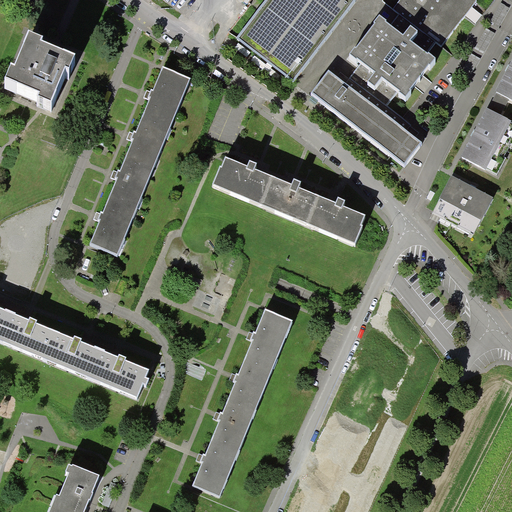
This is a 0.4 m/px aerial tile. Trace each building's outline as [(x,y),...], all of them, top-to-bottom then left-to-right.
[(269,0),(238,41),(293,80),(327,37),(356,0),(269,0)] [(312,96),(403,166),(420,145),(406,134),(411,126),(386,107),(396,94),(405,101),(420,82),(434,63),(425,56),(435,43),(441,47),(476,1),(473,0),(401,0),(394,11),(400,15),(389,28),(379,20),(350,58),(361,66),(346,86),(330,73),(312,96)] [(52,112),(65,79),(68,80),(74,65),(40,52),(42,48),(28,42),(14,76),(10,75),(5,89),(39,103),(37,107),(52,112)] [(511,62),(496,95),(509,103),(511,104),(511,62)] [(172,126),(190,82),(163,70),(145,115),(172,126)] [(511,121),(503,117),(487,109),(462,159),(496,176),(511,143),(511,121)] [(153,170),(172,126),(145,115),(127,159),(153,170)] [(135,214),(153,170),(127,159),(109,203),(135,214)] [(262,208),(273,182),(254,174),(256,170),(249,167),(247,171),(226,162),(222,172),(220,171),(213,188),(262,208)] [(492,201),(452,179),(434,213),(474,235),(492,201)] [(310,228),(321,202),(298,192),(300,187),(294,184),(291,190),(273,182),(262,208),(310,228)] [(360,229),(364,220),(343,211),(345,206),(338,203),(336,209),(321,202),(310,228),(354,247),(362,230),(360,229)] [(117,256),(135,214),(109,203),(92,245),(117,256)] [(127,283),(121,281),(116,293),(122,295),(127,283)] [(0,308),(0,344),(1,345),(12,314),(0,308)] [(12,314),(1,345),(47,365),(59,335),(12,314)] [(289,329),(263,316),(246,358),(272,372),(289,329)] [(59,335),(47,365),(93,385),(106,355),(59,335)] [(106,355),(93,385),(140,405),(152,376),(106,355)] [(272,372),(246,358),(228,401),(255,415),(272,372)] [(255,415),(228,401),(210,444),(238,457),(255,415)] [(238,457),(210,444),(192,486),(221,500),(238,457)] [(86,511),(101,477),(73,465),(55,509),(62,511),(86,511)]
